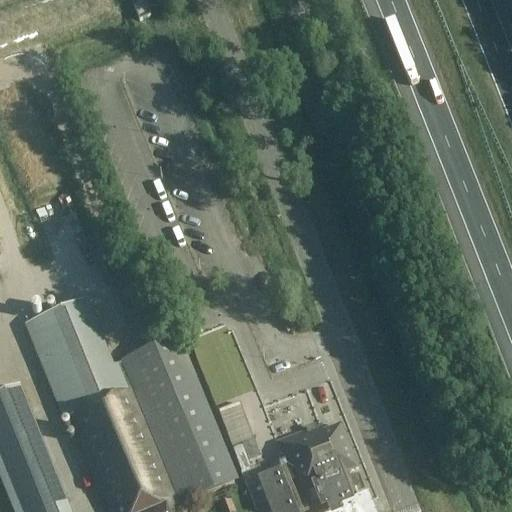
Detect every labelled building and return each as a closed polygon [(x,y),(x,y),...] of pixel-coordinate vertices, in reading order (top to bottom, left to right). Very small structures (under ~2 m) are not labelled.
[(144,1),(133,5),(139,23),(151,18),(144,1)] [(171,511),(171,510),(233,484),(176,344),(114,369),(87,303),(28,327),(66,420),(71,418),(109,511),(171,511)] [(67,511),(19,393),(0,400),(0,475),(14,511),(67,511)] [(341,426),(322,434),(320,427),(275,445),(295,497),(303,494),(305,501),(280,511),(369,511),(366,502),(358,504),(353,492),(351,493),(345,479),(359,473),(341,426)] [(245,473),(257,469),(251,447),(239,450),(245,473)]
